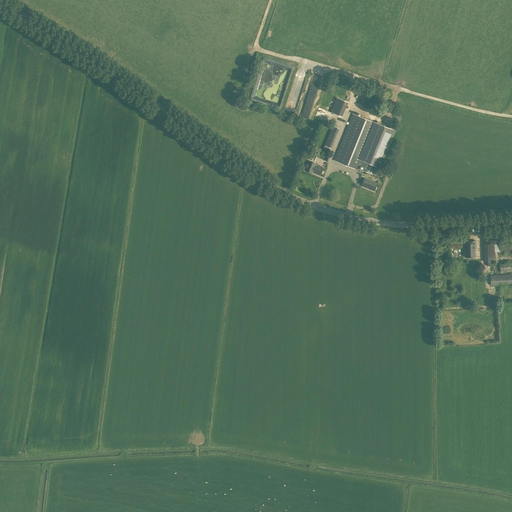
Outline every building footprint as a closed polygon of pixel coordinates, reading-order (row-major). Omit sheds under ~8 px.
[(268,64),(291,70),(292,66),(269,60),(268,64)] [(302,90),(305,78),(295,75),(294,81),(296,82),(297,79),(301,80),(298,89),(302,90)] [(336,98),(330,112),(342,117),(348,102),(336,98)] [(362,171),(362,170),(373,174),(378,161),(383,163),(395,131),(377,124),(376,123),(352,113),(334,160),(357,170),(358,169),(362,171)] [(331,148),(338,128),(335,127),(332,126),(323,150),(329,152),(330,148),(331,148)] [(319,174),(322,167),(316,164),(316,163),(308,160),(304,169),(312,173),(313,172),(319,174)] [(364,178),(361,185),(374,191),(377,183),(364,178)] [(511,234),(499,235),(499,241),(494,241),(494,240),(483,240),(484,262),(487,262),(487,266),(492,266),(492,262),(495,262),(495,251),(494,251),(494,244),(499,244),(499,253),(511,252),(511,234)] [(450,240),(451,248),(462,247),(462,239),(450,240)] [(475,241),(464,241),(464,250),(465,250),(465,257),(475,257),(475,249),(476,249),(475,241)] [(500,272),(511,271),(511,263),(500,264),(500,272)] [(490,286),(511,284),(511,274),(490,275),(490,286)]
